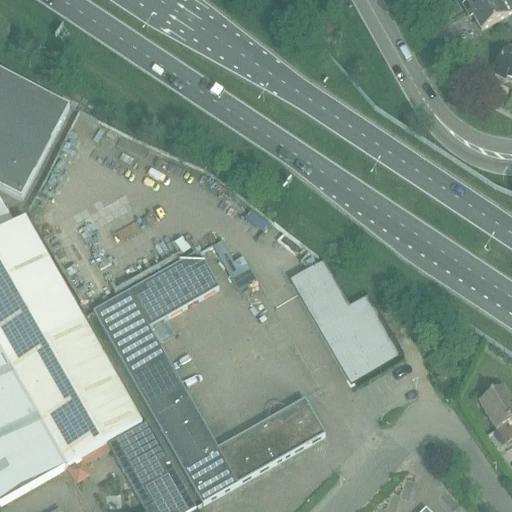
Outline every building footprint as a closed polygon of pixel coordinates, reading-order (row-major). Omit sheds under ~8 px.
[(466,6),(469,12),(489,0),(461,0),(465,6),(466,6)] [(489,0),(469,12),(481,33),(507,18),(501,7),(504,5),(500,0),(489,0)] [(494,78),(511,87),(511,53),(508,52),(494,78)] [(0,191),(22,203),(69,110),(0,74),(0,191)] [(0,369),(6,366),(83,323),(26,222),(0,236),(0,369)] [(272,276),(261,249),(242,256),(253,284),(272,276)] [(93,315),(193,491),(202,508),(325,438),(305,403),(218,452),(147,327),(163,317),(166,322),(219,292),(198,255),(93,315)] [(295,281),(289,284),(290,285),(295,282),(356,387),(399,362),(404,359),(369,299),(350,310),(324,264),(323,264),(321,266),(295,281)] [(261,302),(283,291),(278,280),(256,291),(261,302)] [(6,366),(0,369),(0,507),(143,427),(83,323),(6,366)] [(503,445),(504,445),(511,440),(511,435),(507,426),(511,423),(511,404),(503,390),(479,404),(496,433),(497,432),(505,444),(503,445)] [(109,448),(144,511),(150,511),(154,510),(154,511),(195,511),(149,427),(109,448)]
